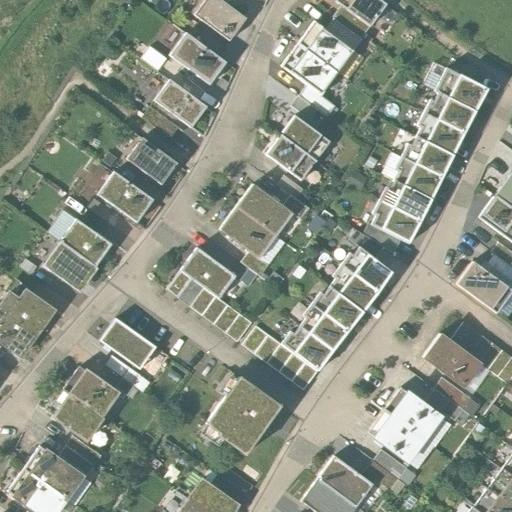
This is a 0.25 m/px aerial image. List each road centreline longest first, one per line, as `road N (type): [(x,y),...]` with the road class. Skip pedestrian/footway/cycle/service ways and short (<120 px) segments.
road 1 (residential): [(281,0),(215,149),(127,279),(0,417)]
road 2 (residential): [(508,83),(415,273),(317,415),(263,511)]
